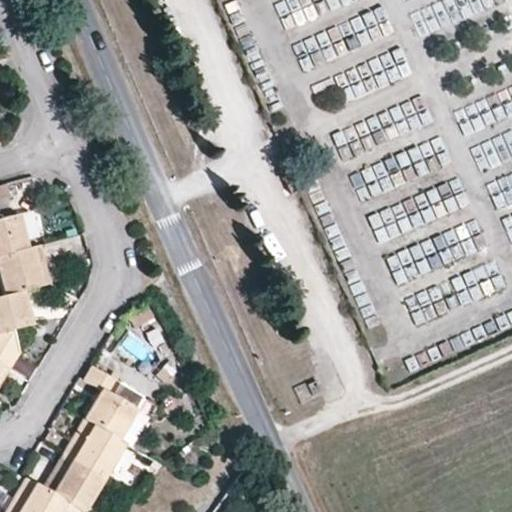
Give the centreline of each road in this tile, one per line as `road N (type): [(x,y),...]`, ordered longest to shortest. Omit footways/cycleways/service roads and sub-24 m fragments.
road 1 (tertiary): [(300,511),(76,0)]
road 2 (residential): [(77,150),(115,245),(116,269),(28,424),(0,437)]
road 3 (residential): [(14,0),(77,150)]
